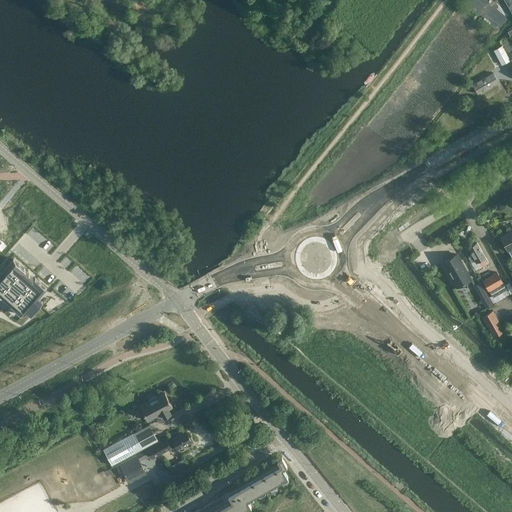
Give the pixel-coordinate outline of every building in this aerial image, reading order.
[(511,0),(503,0),(511,14),(511,0)] [(493,51),(493,52),(501,65),(510,60),(502,46),(493,51)] [(493,73),(472,85),(482,103),(503,91),(493,73)] [(511,230),(500,237),(508,252),(511,249),(511,230)] [(480,269),(489,264),(477,243),(468,248),(472,255),(468,257),(471,262),(475,261),(476,263),(480,269)] [(443,262),(457,287),(471,279),(457,254),(443,262)] [(13,258),(0,273),(0,295),(1,296),(2,295),(11,304),(11,305),(22,315),(27,310),(31,314),(42,302),(38,297),(47,287),(35,277),(34,278),(24,269),(25,269),(13,258)] [(483,280),(489,291),(492,296),(506,288),(497,273),(483,280)] [(482,287),(477,290),(483,300),(488,297),(482,287)] [(492,334),(502,328),(492,311),(482,316),(492,334)] [(169,410),(173,407),(165,393),(157,398),(156,396),(149,399),(150,401),(140,407),(148,421),(161,414),(164,419),(171,415),(169,410)] [(149,445),(141,429),(104,449),(112,465),(149,445)] [(172,439),(178,449),(179,451),(185,448),(184,446),(191,442),(185,431),(172,439)] [(148,448),(153,458),(171,448),(166,438),(148,448)] [(128,480),(144,472),(135,456),(120,464),(128,480)] [(241,511),(251,507),(247,500),(288,477),(283,468),(287,466),(282,457),(277,460),(280,465),(229,494),(228,493),(193,511),(241,511)] [(170,464),(173,469),(187,464),(185,458),(170,464)]
